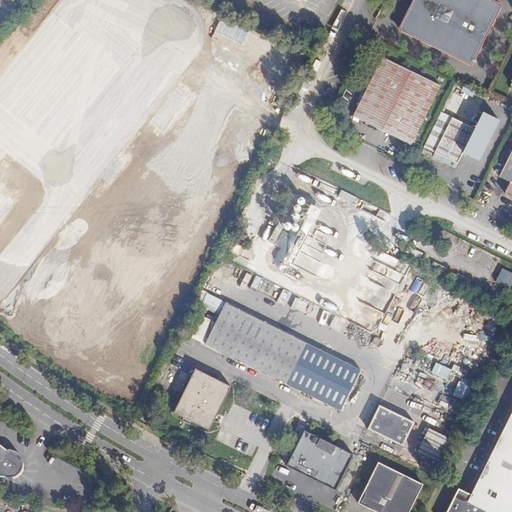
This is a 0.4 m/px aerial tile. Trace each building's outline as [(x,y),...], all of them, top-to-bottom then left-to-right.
[(416,0),(414,4),(410,5),(401,24),(402,30),(470,64),(475,63),(477,56),(474,54),(478,46),(482,48),(483,44),(482,39),(487,27),(493,26),(494,23),(491,21),(495,13),(498,15),(502,8),(500,3),(493,0),(416,0)] [(483,44),(493,26),(487,27),(482,39),(483,44)] [(474,54),(477,56),(482,48),(478,46),(474,54)] [(441,85),(384,57),(355,117),(412,144),(441,85)] [(0,225),(4,229),(77,132),(51,113),(47,119),(42,115),(0,171),(0,225)] [(476,128),(453,117),(436,152),(458,164),(476,128)] [(511,152),(500,177),(511,182),(506,194),(511,196),(511,152)] [(338,192),(336,198),(352,203),(354,197),(338,192)] [(287,266),(316,209),(307,205),(292,235),(282,230),(274,245),(280,248),(274,260),(287,266)] [(299,251),(293,264),(319,275),(324,263),(319,261),(322,254),(307,247),(304,253),(299,251)] [(15,280),(50,307),(70,282),(34,255),(15,280)] [(507,292),(511,284),(511,275),(501,269),(492,283),(507,292)] [(249,283),(254,289),(261,283),(256,277),(249,283)] [(199,306),(215,314),(222,302),(205,293),(199,306)] [(362,369),(227,302),(206,343),(342,411),(362,369)] [(446,380),(450,369),(433,363),(429,374),(446,380)] [(215,421),(218,413),(232,386),(197,368),(188,386),(184,394),(175,413),(210,430),(215,421)] [(461,399),(467,385),(458,381),(451,395),(461,399)] [(415,422),(380,405),(369,429),(403,446),(415,422)] [(511,511),(511,414),(473,494),(460,488),(447,511),(511,511)] [(353,457),(303,433),(286,469),(335,493),(353,457)] [(422,446),(425,452),(434,447),(431,441),(422,446)] [(23,464),(7,451),(0,445),(0,476),(4,477),(9,478),(14,477),(18,475),(21,472),(23,468),(23,464)] [(11,450),(7,451),(23,464),(23,459),(21,456),(19,454),(17,452),(14,451),(11,450)] [(409,511),(422,488),(377,466),(357,506),(367,511),(409,511)]
